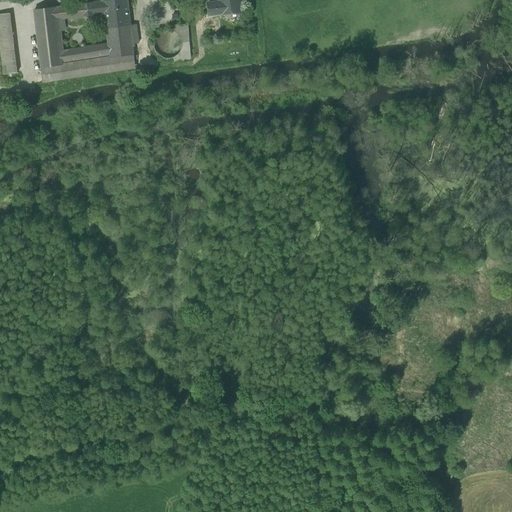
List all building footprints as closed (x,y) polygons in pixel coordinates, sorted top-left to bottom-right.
[(127,0),(117,0),(104,2),(105,13),(106,20),(130,18),(127,0)] [(238,0),(220,0),(219,2),(215,2),(217,14),(240,11),(238,0)] [(92,15),(105,13),(104,2),(91,3),(92,15)] [(217,14),(215,2),(208,3),(209,15),(217,14)] [(91,3),(84,4),(85,16),(92,15),(91,3)] [(84,4),(55,8),(57,17),(73,15),(74,17),(85,16),(84,4)] [(41,68),(63,64),(61,51),(57,17),(55,8),(34,10),(41,68)] [(10,13),(0,14),(0,46),(4,74),(17,73),(10,13)] [(130,18),(106,20),(108,44),(110,58),(134,55),(133,44),(130,22),(130,18)] [(136,21),(130,22),(133,44),(138,43),(136,21)] [(171,26),(172,30),(177,34),(182,42),(180,52),(173,58),(174,62),(189,59),(187,23),(171,26)] [(156,36),(153,45),(156,53),(164,58),(173,58),(180,52),(182,42),(177,34),(172,30),(163,31),(156,36)] [(110,58),(108,44),(61,51),(63,64),(110,58)] [(134,55),(110,58),(63,64),(41,68),(43,82),(135,68),(134,55)]
